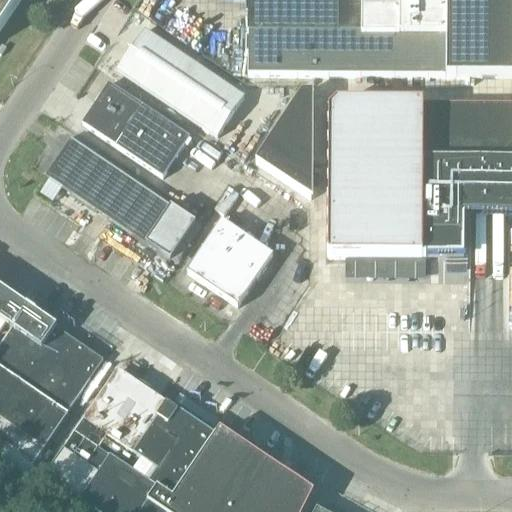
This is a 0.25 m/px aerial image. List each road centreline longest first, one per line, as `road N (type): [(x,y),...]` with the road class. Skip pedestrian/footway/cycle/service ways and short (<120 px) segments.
road 1 (unclassified): [(511,499),(427,500),(378,478),(0,217)]
road 2 (unclassified): [(0,154),(99,0)]
